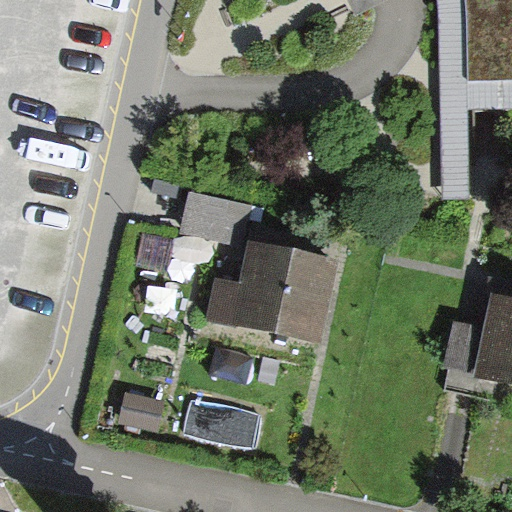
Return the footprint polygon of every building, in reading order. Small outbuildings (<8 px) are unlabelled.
[(347,0),(355,16),(386,0),(347,0)] [(511,0),(465,0),(466,49),(466,80),(511,78),(511,0)] [(251,207),(190,194),(181,233),(243,246),(251,207)] [(136,267),(164,273),(172,237),(144,231),(136,267)] [(208,323),(319,345),(335,261),(251,245),(244,282),(217,277),(208,323)] [(511,405),(511,397),(511,298),(493,295),(485,332),(454,325),(445,367),(450,368),(445,391),(511,405)] [(158,431),(164,401),(126,394),(120,424),(158,431)]
